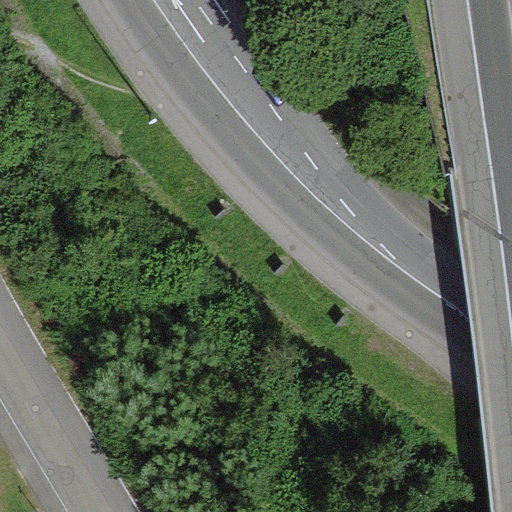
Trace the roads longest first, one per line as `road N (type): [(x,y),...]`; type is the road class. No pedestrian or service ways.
road 1 (secondary): [(511,328),(371,243),(255,131),(155,0)]
road 2 (unclassified): [(0,343),(99,511)]
road 3 (motorway): [(490,0),(511,174)]
